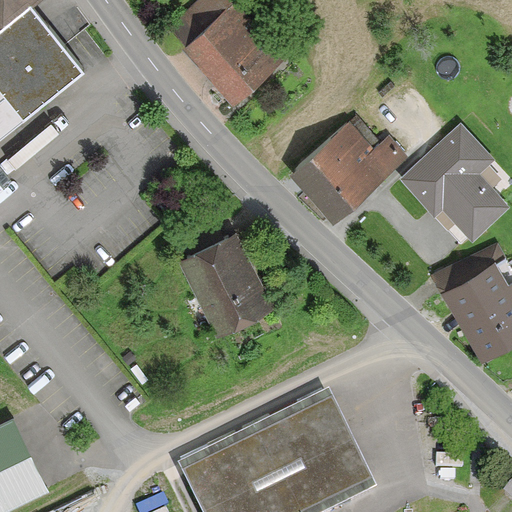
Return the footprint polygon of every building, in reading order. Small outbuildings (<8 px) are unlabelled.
[(33,0),(25,0),(1,20),(0,19),(0,128),(84,61),(33,0)] [(0,0),(0,19),(1,20),(25,0),(0,0)] [(199,0),(175,21),(189,37),(232,0),(199,0)] [(285,55),(237,0),(232,0),(189,37),(184,42),(233,99),(277,62),(285,55)] [(357,113),(351,119),(374,146),(381,140),(357,113)] [(290,168),(333,218),(381,177),(408,153),(390,132),(381,140),(374,146),(351,119),(350,117),(290,168)] [(428,151),(402,175),(436,212),(443,204),(469,232),(473,236),(510,202),(493,185),(480,171),(489,162),(496,156),(462,120),(428,151)] [(503,176),(489,162),(480,171),(493,185),(503,176)] [(443,204),(436,212),(461,240),(469,232),(443,204)] [(275,304),(236,228),(179,257),(218,334),(275,304)] [(511,262),(506,252),(443,288),(482,357),(511,339),(511,262)] [(55,417),(75,405),(61,380),(41,392),(55,417)] [(329,511),(376,489),(329,392),(179,465),(201,511),(329,511)] [(0,511),(2,511),(46,491),(12,422),(0,428),(0,511)]
